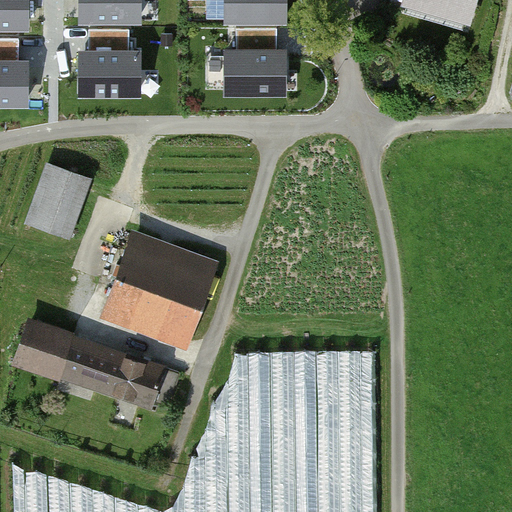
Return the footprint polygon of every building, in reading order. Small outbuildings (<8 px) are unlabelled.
[(0,0),(0,24),(28,25),(28,0),(0,0)] [(81,0),(82,18),(139,18),(139,0),(81,0)] [(228,0),(228,18),(286,18),(286,0),(228,0)] [(422,0),(468,14),(472,0),(422,0)] [(131,30),(90,29),(90,52),(81,52),(81,91),(138,91),(138,52),(131,52),(131,30)] [(278,29),(237,29),(237,51),(228,51),(228,90),(285,91),(286,51),(278,51),(278,29)] [(20,37),(0,37),(0,99),(27,99),(28,60),(20,60),(20,37)] [(72,239),(94,177),(50,161),(27,223),(72,239)] [(105,311),(185,339),(208,273),(128,245),(105,311)] [(31,322),(18,360),(167,410),(180,373),(31,322)]
